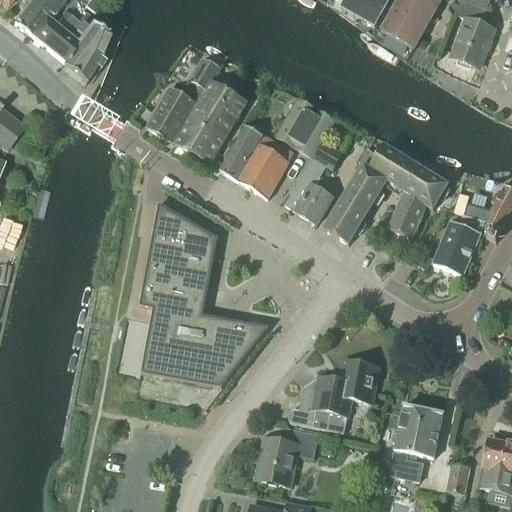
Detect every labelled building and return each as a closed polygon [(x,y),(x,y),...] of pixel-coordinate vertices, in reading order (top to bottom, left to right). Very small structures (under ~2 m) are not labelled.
[(8,12),(16,0),(0,0),(0,8),(1,7),(8,12)] [(29,40),(30,41),(44,22),(48,25),(67,0),(20,0),(19,2),(29,9),(14,29),(29,41),(29,40)] [(95,19),(104,6),(96,0),(94,0),(85,12),(95,19)] [(342,0),(382,22),(383,21),(394,0),(342,0)] [(400,0),(387,23),(380,35),(414,54),(443,0),(400,0)] [(474,73),(481,70),(495,35),(480,29),(490,0),(460,0),(453,20),(464,24),(451,58),(454,65),(474,73)] [(44,22),(30,41),(65,69),(80,50),(77,48),(81,43),(75,39),(81,31),(77,28),(63,16),(57,24),(53,22),(49,26),(48,25),(44,22)] [(94,26),(88,21),(81,31),(87,36),(94,26)] [(65,69),(62,73),(75,84),(83,90),(94,76),(99,65),(109,43),(108,43),(111,38),(95,26),(94,26),(87,36),(81,31),(75,39),(81,43),(77,48),(80,50),(65,69)] [(176,150),(207,96),(206,96),(211,87),(222,69),(206,60),(203,64),(190,86),(182,100),(170,93),(147,132),(176,150)] [(211,170),(214,164),(246,108),(211,87),(206,96),(207,96),(176,150),(211,170)] [(324,147),(336,126),(297,104),(275,143),(312,164),(322,146),(324,147)] [(22,133),(0,115),(0,152),(1,151),(5,154),(22,133)] [(235,185),(262,140),(246,130),(219,176),(235,185)] [(262,139),(262,140),(235,185),(267,204),(294,157),(262,139)] [(312,164),(284,211),(294,216),(310,190),(312,191),(324,171),(334,176),(344,159),(324,147),(322,146),(312,164)] [(405,197),(426,210),(433,215),(448,190),(384,151),(378,161),(369,175),(387,186),(405,197)] [(367,154),(358,168),(363,171),(365,172),(369,175),(378,161),(367,154)] [(348,250),(387,186),(369,175),(365,172),(363,171),(324,235),(348,250)] [(467,209),(464,220),(472,222),(472,223),(488,227),(488,229),(500,235),(501,234),(511,214),(511,213),(511,194),(509,193),(511,189),(506,187),(505,189),(491,215),(475,211),(467,209)] [(310,190),(294,216),(294,217),(316,230),(332,203),(312,191),(310,190)] [(411,244),(426,210),(405,197),(389,234),(411,244)] [(160,208),(159,208),(140,310),(154,313),(151,326),(141,378),(221,393),(222,393),(268,333),(269,332),(243,328),(220,323),(203,320),(207,297),(213,265),(218,244),(218,243),(160,208)] [(482,240),(488,229),(488,227),(472,223),(472,222),(462,220),(458,229),(451,226),(433,270),(462,282),(481,239),(482,240)] [(500,235),(488,229),(482,240),(487,243),(496,248),(501,239),(499,238),(500,235)] [(420,258),(414,270),(420,272),(427,275),(430,268),(432,264),(420,258)] [(292,413),(289,428),(344,439),(347,421),(350,404),(371,408),(378,373),(343,366),(339,387),(319,383),(318,385),(316,385),(303,394),(299,415),(292,413)] [(396,449),(389,481),(419,487),(423,469),(415,467),(417,460),(434,463),(443,420),(403,412),(398,439),(393,440),(392,446),(396,449)] [(313,464),(318,440),(288,433),(285,448),(264,444),(264,445),(267,445),(263,467),(259,466),(255,485),(290,492),(296,461),(313,464)] [(360,439),(358,446),(367,447),(368,440),(360,439)] [(511,449),(489,444),(482,473),(478,493),(479,493),(511,500),(511,449)] [(451,469),(445,496),(458,499),(456,510),(460,511),(463,500),(464,500),(470,472),(451,469)]
